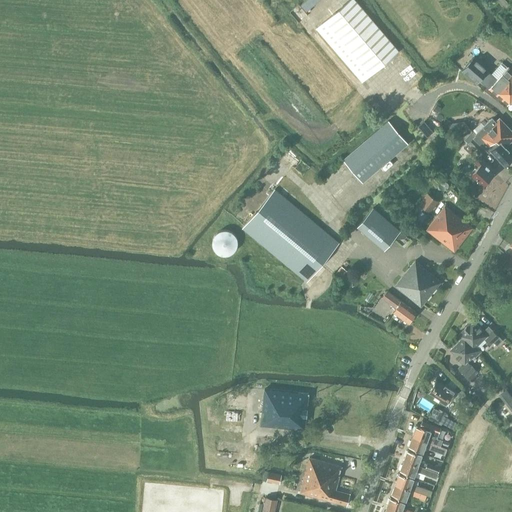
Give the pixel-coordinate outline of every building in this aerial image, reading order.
[(306,0),(299,6),(304,12),(317,0),(306,0)] [(348,0),(316,28),(362,82),(398,50),(355,0),(348,0)] [(347,0),(336,0),(328,8),(332,13),(347,0)] [(511,69),(508,66),(497,78),(488,70),(489,69),(474,56),(461,71),(476,84),(479,80),(507,105),(511,100),(511,69)] [(385,117),(369,98),(365,102),(381,120),(385,117)] [(490,151),(491,150),(504,137),(509,142),(511,139),(511,138),(511,137),(511,136),(511,130),(509,127),(505,131),(492,117),(476,133),(473,130),(466,124),(457,132),(464,139),(480,154),(487,147),(490,151)] [(389,121),(343,159),(362,183),(409,144),(389,121)] [(418,126),(427,137),(433,132),(424,121),(418,126)] [(504,137),(491,150),(504,165),(506,163),(508,164),(511,159),(511,153),(505,146),(509,142),(504,137)] [(471,174),(472,175),(472,176),(475,179),(476,178),(484,185),(494,174),(492,172),(494,170),(479,156),(474,161),(478,165),(471,174)] [(439,186),(440,188),(442,190),(445,190),(448,189),(449,186),(448,183),(446,182),(443,181),(440,183),(439,186)] [(242,228),(307,281),(339,242),(275,189),(242,228)] [(418,204),(429,212),(438,201),(427,193),(418,204)] [(419,205),(412,214),(422,221),(429,212),(419,205)] [(426,229),(454,251),(472,227),(445,206),(426,229)] [(357,226),(384,250),(393,239),(400,231),(373,208),(357,226)] [(216,251),(217,252),(223,255),(228,254),(233,252),(236,248),(238,242),(236,237),(234,233),(230,231),(226,229),(221,230),(217,232),(214,235),(213,239),(212,243),(213,247),(214,249),(215,250),(216,251)] [(497,268),(511,282),(511,260),(509,257),(497,268)] [(395,285),(421,306),(441,281),(415,260),(395,285)] [(341,266),(336,272),(341,276),(346,269),(341,266)] [(382,297),(396,307),(401,301),(387,290),(382,297)] [(401,301),(396,307),(393,311),(408,322),(416,312),(401,301)] [(458,335),(461,338),(468,345),(471,341),(476,346),(484,338),(490,344),(493,341),(496,344),(501,339),(488,326),(483,331),(471,318),(465,325),(466,326),(458,335)] [(468,345),(461,338),(450,349),(463,363),(458,367),(473,382),(478,377),(475,374),(477,371),(467,361),(474,355),(475,356),(481,351),(476,346),(471,341),(468,345)] [(429,391),(440,399),(439,400),(446,405),(456,390),(447,384),(446,386),(436,380),(429,391)] [(265,389),(261,424),(305,429),(308,393),(265,389)] [(457,393),(467,406),(472,402),(462,389),(457,393)] [(247,406),(247,394),(229,394),(229,405),(247,406)] [(502,400),(511,412),(511,398),(509,395),(502,400)] [(430,415),(439,420),(442,421),(447,412),(439,408),(436,412),(435,412),(434,413),(432,411),(430,415)] [(437,439),(439,433),(441,427),(422,420),(420,426),(417,425),(413,436),(440,446),(441,440),(437,439)] [(440,446),(413,436),(409,446),(422,452),(425,444),(433,447),(432,448),(433,450),(444,454),(446,449),(439,446),(440,446)] [(217,451),(237,452),(238,442),(218,441),(217,451)] [(408,449),(404,460),(438,472),(439,467),(427,463),(427,464),(419,461),(422,454),(408,449)] [(301,492),(346,504),(349,493),(335,489),(341,466),(310,458),(301,492)] [(438,472),(404,460),(400,471),(414,476),(416,470),(436,478),(438,472)] [(266,480),(280,483),(282,474),(268,471),(266,480)] [(399,473),(395,483),(430,496),(431,492),(411,484),(413,478),(399,473)] [(430,496),(395,483),(391,494),(405,499),(408,492),(426,499),(427,497),(429,498),(430,496)] [(390,496),(386,507),(399,511),(416,511),(402,507),(404,501),(390,496)] [(264,511),(273,511),(276,502),(267,499),(264,511)]
